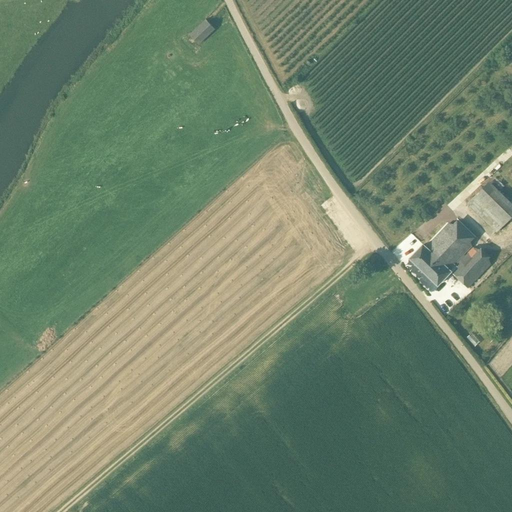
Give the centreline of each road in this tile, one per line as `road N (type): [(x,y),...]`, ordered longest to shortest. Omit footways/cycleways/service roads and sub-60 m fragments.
road 1 (unclassified): [(230,0),(312,156),(511,425)]
road 2 (track): [(61,511),(376,243)]
